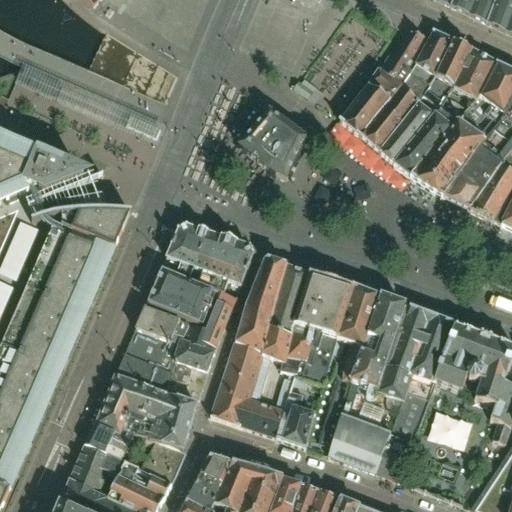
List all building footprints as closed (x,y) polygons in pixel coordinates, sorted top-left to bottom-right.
[(79,0),(92,11),(102,0),(79,0)] [(459,17),(467,0),(433,0),(431,3),(459,17)] [(479,26),(491,0),(467,0),(459,17),(479,26)] [(499,36),(511,6),(511,0),(491,0),(479,26),(499,36)] [(511,41),(511,6),(499,36),(511,41)] [(261,52),(275,20),(264,16),(251,47),(261,52)] [(400,94),(410,81),(417,72),(428,43),(406,37),(340,128),(360,143),(371,129),(400,94)] [(434,81),(452,47),(433,37),(432,37),(428,43),(417,72),(410,81),(429,90),(434,81)] [(454,91),(471,56),(452,47),(434,81),(454,91)] [(476,105),(495,68),(471,56),(454,91),(453,93),(476,105)] [(502,127),(511,105),(511,75),(495,68),(476,105),(453,93),(451,98),(437,115),(425,105),(422,108),(434,119),(450,132),(455,126),(459,129),(485,146),(502,127)] [(62,90),(24,74),(19,86),(57,102),(62,90)] [(300,86),(299,85),(296,89),(293,92),(307,103),(312,96),(300,86)] [(379,160),(420,107),(400,94),(371,129),(360,143),(379,160)] [(511,105),(502,127),(511,135),(511,105)] [(393,171),(434,119),(422,108),(420,107),(379,160),(393,171)] [(286,184),(306,144),(269,116),(239,151),(268,175),(286,184)] [(410,184),(450,132),(434,119),(393,171),(410,184)] [(160,133),(130,120),(126,130),(132,133),(156,143),(160,133)] [(443,203),(479,154),(485,146),(459,129),(455,126),(450,132),(410,184),(412,185),(414,187),(443,203)] [(501,170),(511,156),(511,135),(502,127),(485,146),(479,154),(501,170)] [(0,511),(2,511),(47,410),(129,220),(131,220),(131,217),(119,216),(102,216),(94,215),(76,216),(66,217),(51,219),(43,221),(40,214),(37,204),(83,186),(83,185),(81,185),(79,181),(89,177),(62,165),(61,166),(32,153),(32,152),(0,138),(0,511)] [(468,216),(501,170),(479,154),(443,203),(461,212),(468,216)] [(511,156),(501,170),(511,176),(511,156)] [(500,231),(511,206),(511,202),(507,200),(511,190),(511,176),(501,170),(468,216),(491,227),(495,229),(500,231)] [(175,186),(170,198),(197,208),(202,196),(175,186)] [(410,258),(419,242),(352,206),(344,222),(410,258)] [(511,237),(511,206),(500,231),(511,237)] [(193,274),(205,237),(199,235),(197,234),(196,235),(186,231),(185,231),(178,234),(178,235),(166,263),(161,274),(189,286),(194,274),(193,274)] [(213,295),(229,245),(219,242),(207,238),(208,238),(205,237),(193,274),(194,274),(203,277),(199,289),(211,294),(213,295)] [(231,311),(234,303),(240,290),(252,259),(248,252),(237,248),(229,245),(213,295),(221,298),(218,306),(231,311)] [(229,428),(239,431),(263,439),(275,443),(290,394),(289,393),(294,380),(299,366),(282,361),(289,339),(268,330),(286,271),(263,264),(247,310),(210,421),(211,422),(229,428)] [(289,339),(308,278),(286,271),(268,330),(289,339)] [(189,286),(161,274),(146,308),(197,329),(211,295),(189,286)] [(332,357),(336,345),(352,293),(308,278),(289,339),(282,361),(299,366),(294,380),(321,389),(332,357)] [(336,345),(332,357),(338,359),(339,355),(341,355),(344,347),(352,349),(346,366),(346,381),(346,383),(349,384),(378,303),(352,293),(336,345)] [(375,393),(404,312),(378,303),(349,384),(375,393)] [(223,333),(231,311),(218,306),(210,328),(211,329),(223,333)] [(434,384),(454,330),(404,312),(375,393),(374,396),(386,400),(386,402),(385,403),(386,406),(386,408),(387,411),(387,412),(389,414),(390,416),(391,417),(392,418),(394,419),(397,420),(390,438),(411,448),(429,398),(434,384)] [(201,346),(204,338),(177,327),(144,313),(135,334),(170,348),(178,351),(181,346),(194,351),(197,345),(201,346)] [(215,352),(223,333),(211,329),(204,348),(215,352)] [(511,350),(454,330),(434,384),(461,393),(462,390),(475,395),(472,404),(493,411),(488,424),(497,427),(492,445),(504,449),(511,428),(511,425),(511,350)] [(171,377),(178,351),(170,348),(135,334),(124,359),(135,363),(171,377)] [(195,410),(215,352),(204,348),(202,354),(181,346),(178,351),(171,377),(164,399),(165,400),(195,410)] [(135,388),(164,399),(171,377),(135,363),(124,359),(119,370),(115,380),(135,388)] [(197,411),(195,410),(165,400),(164,399),(135,388),(115,380),(95,429),(116,438),(111,450),(126,456),(131,445),(134,446),(137,440),(122,434),(127,421),(132,424),(131,427),(140,431),(137,440),(148,445),(148,446),(153,448),(181,459),(188,439),(192,430),(190,430),(195,417),(197,411)] [(305,454),(315,417),(300,412),(301,408),(299,407),(302,398),(290,394),(275,443),(295,450),(305,454)] [(375,478),(390,438),(341,419),(328,461),(375,478)] [(111,450),(116,438),(95,429),(94,431),(85,449),(122,464),(123,465),(125,458),(126,456),(111,450)] [(390,438),(375,478),(397,486),(411,448),(390,438)] [(170,491),(183,460),(181,459),(153,448),(143,465),(125,458),(123,465),(125,466),(141,475),(170,491)] [(118,480),(125,466),(123,465),(122,464),(85,449),(80,459),(71,482),(98,496),(108,477),(116,481),(118,480)] [(511,459),(477,511),(510,511),(511,506),(511,459)] [(211,511),(213,508),(230,469),(208,462),(187,505),(201,511),(211,511)] [(159,511),(170,491),(141,475),(125,466),(118,480),(116,481),(105,501),(107,502),(126,511),(159,511)] [(221,511),(240,511),(254,476),(230,469),(213,508),(221,511)] [(270,511),(282,484),(254,476),(240,511),(270,511)] [(62,511),(126,511),(107,502),(105,501),(98,496),(71,482),(59,510),(62,511)] [(292,511),(301,489),(299,489),(282,484),(270,511),(292,511)] [(313,511),(319,497),(301,489),(292,511),(313,511)] [(335,511),(339,504),(319,497),(313,511),(335,511)]
